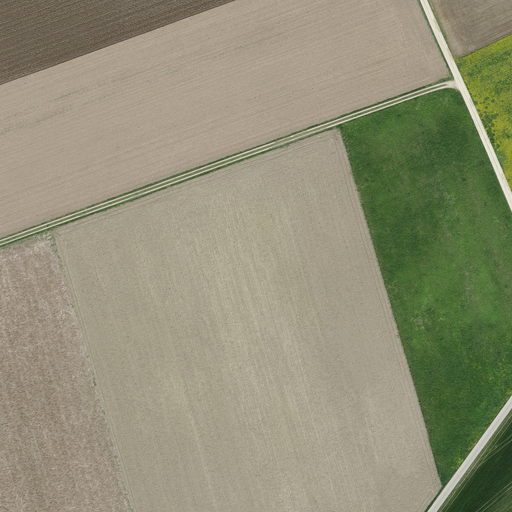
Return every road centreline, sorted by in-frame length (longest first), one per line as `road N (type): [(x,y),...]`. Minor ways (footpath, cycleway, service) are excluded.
road 1 (track): [(0,243),(464,87)]
road 2 (track): [(511,198),(426,0)]
road 3 (unclassified): [(430,511),(511,398)]
